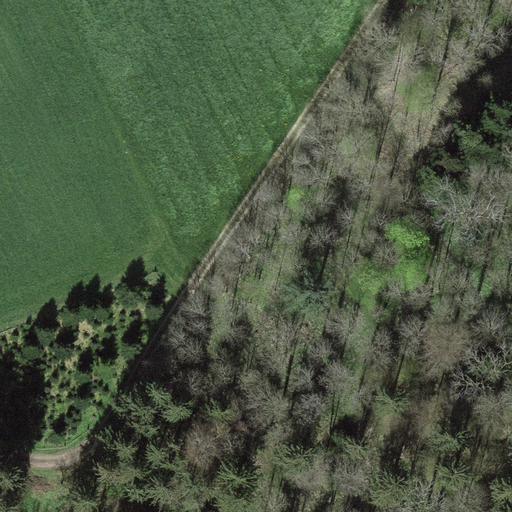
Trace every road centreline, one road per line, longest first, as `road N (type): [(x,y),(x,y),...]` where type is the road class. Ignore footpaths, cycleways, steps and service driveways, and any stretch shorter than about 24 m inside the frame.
road 1 (track): [(0,460),(76,464),(388,0)]
road 2 (track): [(511,344),(348,56)]
